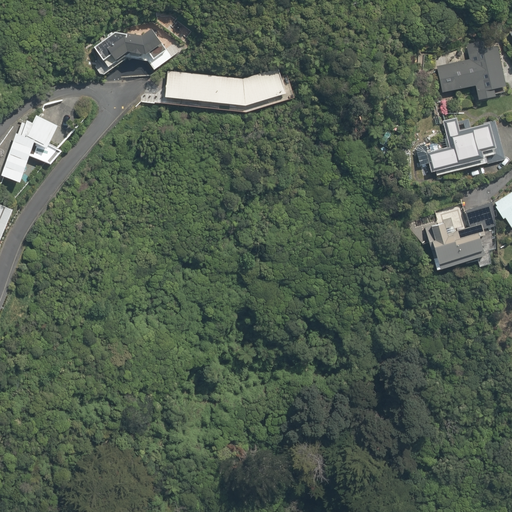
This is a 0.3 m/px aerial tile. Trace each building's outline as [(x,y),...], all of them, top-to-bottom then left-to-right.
[(90,65),(99,78),(126,56),(142,59),(153,73),(168,60),(145,32),(136,40),(116,36),(93,52),(98,59),(90,65)] [(473,85),(476,97),(495,94),(493,88),(504,86),(495,40),(468,45),(470,58),(437,65),(442,91),(473,85)] [(167,102),(246,111),(286,100),(279,75),(244,84),(170,76),(167,102)] [(32,125),(20,121),(3,175),(19,181),(28,154),(52,163),(61,148),(49,144),(57,126),(36,117),(32,125)] [(483,160),(503,155),(495,124),(457,133),(454,120),(443,122),(448,146),(439,149),(437,142),(417,147),(421,165),(427,163),(430,173),(483,160)] [(395,135),(386,129),(376,144),(385,150),(395,135)] [(412,150),(400,152),(404,181),(417,179),(412,150)] [(511,191),(492,203),(508,228),(511,225),(511,191)] [(427,237),(434,266),(440,264),(442,271),(464,265),(463,259),(481,254),(477,236),(485,234),(483,228),(495,225),(489,201),(462,208),(467,227),(445,233),(443,224),(424,229),(427,237)] [(0,233),(10,207),(0,203),(0,233)]
